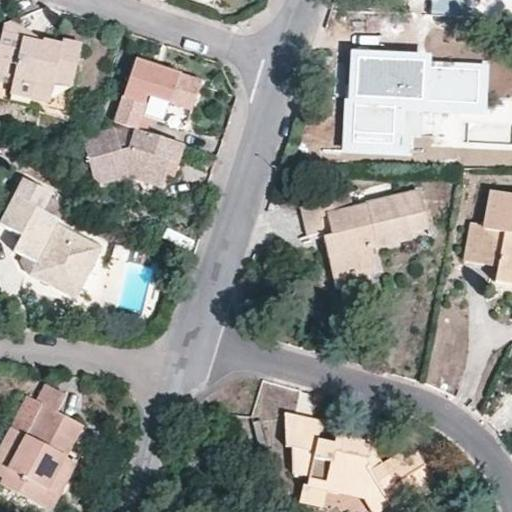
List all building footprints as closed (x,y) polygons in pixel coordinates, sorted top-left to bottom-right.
[(46,43),(44,51),(25,47),(27,39),(5,23),(0,48),(0,74),(15,78),(12,93),(33,98),(37,83),(54,86),(55,81),(73,85),(82,45),(64,42),(63,47),(46,43)] [(44,51),(46,43),(27,39),(25,47),(44,51)] [(431,61),(431,53),(352,50),(349,143),(403,145),(405,110),(487,113),(489,63),(431,61)] [(154,66),(137,60),(116,124),(137,131),(146,133),(151,120),(143,117),(151,94),(194,108),(203,82),(164,69),(161,76),(152,73),(154,66)] [(154,66),(152,73),(161,76),(164,69),(154,66)] [(37,83),(33,98),(50,102),(54,86),(37,83)] [(137,131),(132,153),(124,154),(121,129),(87,136),(94,183),(127,179),(161,188),(169,163),(178,165),(184,146),(146,133),(137,131)] [(16,238),(42,251),(36,263),(50,271),(44,281),(79,298),(89,276),(104,283),(118,255),(73,234),(78,228),(74,208),(39,191),(16,238)] [(355,272),(376,267),(372,248),(412,239),(410,232),(408,219),(425,214),(419,191),(349,207),(346,192),(300,201),(304,221),(317,218),(323,240),(327,258),(338,256),(342,275),(355,272)] [(481,265),(494,248),(501,253),(497,267),(495,282),(511,285),(511,195),(491,192),(484,224),(471,223),(465,262),(481,265)] [(408,219),(410,232),(427,228),(425,214),(408,219)] [(317,218),(304,221),(310,242),(323,240),(317,218)] [(481,265),(497,267),(501,253),(494,248),(481,265)] [(355,278),(355,272),(342,275),(338,256),(327,258),(335,289),(358,284),(355,278)] [(355,272),(355,278),(377,272),(376,267),(355,272)] [(104,283),(89,276),(79,298),(93,304),(104,283)] [(59,413),(67,396),(47,385),(38,404),(29,399),(12,430),(0,453),(0,475),(5,479),(3,486),(53,511),(60,495),(50,490),(67,458),(57,453),(73,422),(59,413)] [(308,486),(339,493),(355,486),(363,499),(372,511),(377,511),(388,506),(392,511),(419,494),(415,487),(433,479),(416,452),(405,459),(399,452),(382,464),(370,446),(364,444),(364,441),(336,435),(334,443),(318,440),(322,420),(285,412),(285,446),(292,447),(293,473),(309,477),(308,486)] [(57,453),(67,458),(83,427),(73,422),(57,453)] [(50,490),(60,495),(78,464),(67,458),(50,490)] [(415,487),(419,494),(436,484),(433,479),(415,487)] [(355,486),(339,493),(363,499),(355,486)]
